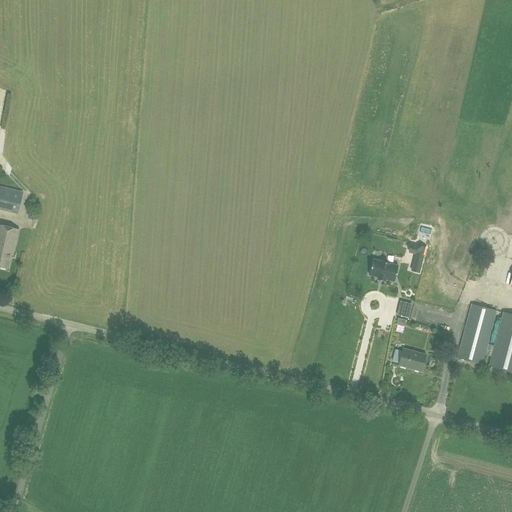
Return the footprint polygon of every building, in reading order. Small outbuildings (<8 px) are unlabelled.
[(23,192),(0,186),(0,209),(18,214),(23,192)] [(0,267),(7,269),(11,253),(13,253),(19,230),(0,225),(0,267)] [(382,261),(373,259),(369,275),(378,277),(377,279),(385,281),(385,279),(394,281),(398,266),(390,264),(390,263),(382,261)] [(482,364),(496,311),(471,304),(457,357),(482,364)] [(511,314),(504,313),(490,366),(511,371),(511,314)] [(426,355),(403,349),(399,365),(422,371),(426,355)]
